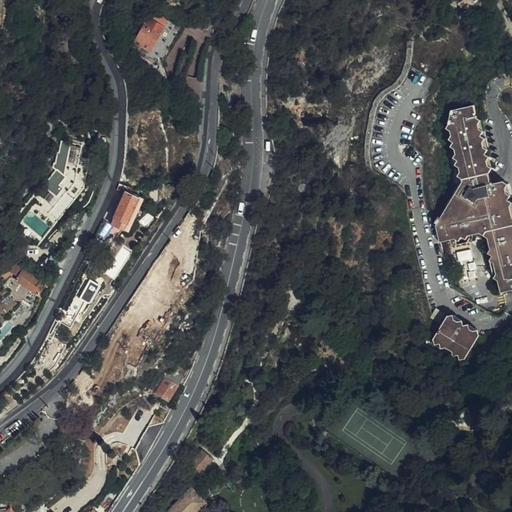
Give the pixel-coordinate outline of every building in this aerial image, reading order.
[(165,25),(149,17),(133,46),(139,50),(142,46),(152,52),(165,25)] [(168,21),(165,25),(152,52),(159,55),(175,25),(168,21)] [(159,55),(152,52),(147,61),(154,65),(159,55)] [(202,82),(203,79),(193,78),(192,94),(201,95),(202,82)] [(501,293),(511,290),(511,213),(510,207),(511,204),(511,202),(508,200),(511,196),(507,194),(506,188),(509,185),(504,181),(491,185),(489,174),(492,169),(489,167),(488,162),(491,158),(486,154),(489,150),(485,148),(484,143),(486,140),(482,137),(484,131),(479,124),(481,120),(478,119),(475,106),(452,111),(449,126),(447,128),(452,135),(450,141),(454,143),(451,146),(455,148),(457,154),(454,159),(458,161),(456,165),(460,167),(461,173),(459,177),(462,180),(463,182),(437,226),(441,243),(455,240),(459,242),(462,238),(467,240),(469,236),(480,233),(488,238),(491,250),(488,254),(493,256),(490,261),(494,263),(497,275),(495,279),(498,281),(501,293)] [(235,108),(221,107),(221,114),(220,145),(235,146),(235,108)] [(74,165),(76,154),(75,154),(77,142),(66,140),(65,141),(61,140),(59,152),(58,152),(56,167),(39,188),(40,190),(32,200),(33,201),(44,209),(55,196),(59,198),(72,181),(70,179),(76,171),(77,166),(74,165)] [(122,202),(118,211),(112,224),(123,229),(138,198),(127,193),(122,202)] [(44,209),(33,201),(32,202),(46,214),(51,207),(53,208),(54,207),(60,199),(59,198),(55,196),(44,209)] [(113,208),(118,211),(122,202),(121,201),(115,203),(113,208)] [(61,213),(54,207),(53,208),(51,207),(46,214),(40,221),(46,226),(52,220),(58,215),(61,213)] [(102,239),(105,241),(115,235),(118,229),(109,225),(102,239)] [(115,235),(105,241),(109,243),(112,241),(115,235)] [(19,265),(13,257),(6,268),(18,276),(16,279),(23,284),(19,291),(33,300),(45,283),(38,278),(39,275),(21,262),(19,265)] [(171,304),(173,293),(174,286),(165,284),(171,266),(161,262),(137,301),(133,298),(129,305),(119,319),(132,327),(146,304),(156,307),(158,301),(171,304)] [(88,276),(75,297),(87,303),(88,302),(89,302),(92,302),(94,301),(96,299),(96,298),(103,284),(88,276)] [(87,303),(75,297),(64,316),(62,315),(60,320),(72,327),(84,306),(84,307),(86,304),(87,304),(87,303)] [(478,331),(453,315),(448,317),(433,340),(435,346),(440,344),(442,350),(445,348),(452,352),(454,357),(458,356),(459,359),(463,361),(465,360),(480,336),(478,331)] [(164,380),(158,388),(154,391),(152,394),(169,405),(185,380),(175,374),(173,373),(170,374),(168,375),(166,381),(164,380)] [(155,384),(144,394),(147,398),(154,391),(158,388),(155,384)] [(421,437),(349,388),(327,423),(399,472),(421,437)] [(448,441),(442,447),(448,453),(454,447),(448,441)] [(428,465),(434,458),(422,449),(416,457),(428,465)] [(208,459),(197,451),(187,463),(193,469),(189,474),(194,477),(200,469),(208,459)] [(203,472),(212,462),(208,459),(200,469),(203,472)] [(65,491),(82,476),(75,468),(58,482),(65,491)] [(192,511),(202,501),(188,488),(174,503),(172,501),(161,511),(192,511)] [(196,511),(205,503),(202,501),(192,511),(196,511)]
